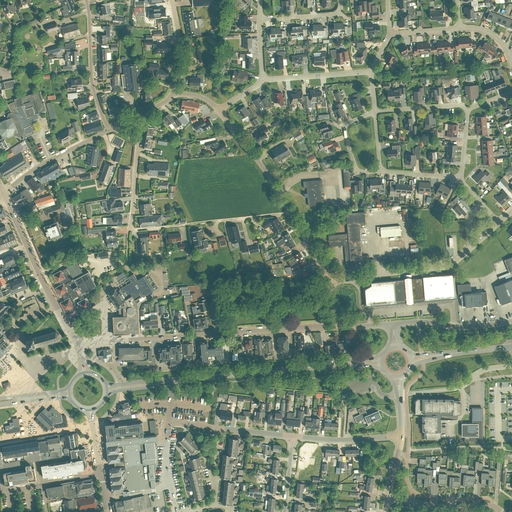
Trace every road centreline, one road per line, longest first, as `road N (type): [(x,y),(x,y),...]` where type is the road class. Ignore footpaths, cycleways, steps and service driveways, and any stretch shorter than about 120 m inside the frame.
road 1 (residential): [(106,340),(338,325)]
road 2 (primary): [(170,381),(380,361)]
road 3 (unclassified): [(326,282),(274,185),(217,111)]
road 4 (tertiary): [(78,346),(4,195)]
road 5 (track): [(129,230),(289,211)]
road 6 (residential): [(326,282),(442,267),(469,248)]
road 7 (residential): [(108,130),(92,83),(86,0)]
road 8 (unclassified): [(108,130),(32,169),(4,195)]
